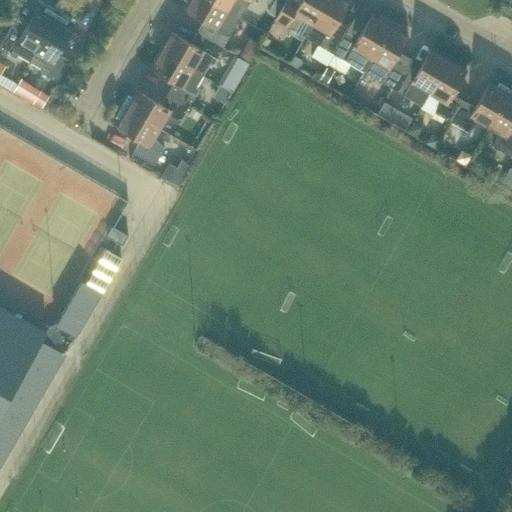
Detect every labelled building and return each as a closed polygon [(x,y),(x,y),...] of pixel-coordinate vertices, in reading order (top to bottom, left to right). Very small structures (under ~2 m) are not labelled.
[(233,30),(241,17),(230,10),(211,0),(185,0),(187,1),(183,9),(208,23),(202,34),(223,46),(233,30)] [(211,0),(230,10),(241,17),(250,0),(211,0)] [(304,37),(325,0),(300,0),(299,4),(291,0),(286,0),(275,19),(292,29),(304,37)] [(345,33),(335,27),(349,2),(345,0),(325,0),(304,37),(318,44),(333,53),(345,33)] [(17,54),(29,61),(57,14),(46,7),(44,11),(36,7),(22,32),(11,25),(0,43),(0,47),(15,56),(17,54)] [(57,14),(29,61),(41,69),(40,71),(57,81),(70,60),(59,53),(73,28),(66,24),(68,20),(57,14)] [(363,71),(392,21),(381,15),(378,19),(371,15),(356,40),(345,33),(333,53),(351,64),(363,71)] [(405,67),(394,60),(408,36),(400,32),(403,27),(392,21),(363,71),(376,78),(393,88),(405,67)] [(214,63),(223,46),(202,34),(195,44),(171,30),(160,49),(196,69),(204,74),(211,62),(214,63)] [(264,57),(274,39),(264,33),(254,52),(264,57)] [(196,69),(160,49),(149,67),(174,82),(168,92),(189,105),(199,88),(197,86),(204,74),(196,69)] [(429,94),(449,59),(430,49),(416,73),(405,67),(393,88),(422,105),(429,94)] [(248,52),(230,85),(243,92),(261,59),(248,52)] [(294,54),(290,62),(297,66),(301,58),(294,54)] [(453,94),(468,70),(449,59),(429,94),(439,100),(434,112),(451,122),(464,101),(453,94)] [(320,78),(327,82),(333,72),(327,68),(320,78)] [(499,83),(497,87),(489,82),(475,107),(464,101),(451,122),(468,132),(477,122),(487,128),(510,89),(499,83)] [(220,83),(213,95),(225,102),(232,90),(220,83)] [(168,92),(162,103),(136,89),(132,96),(128,94),(122,105),(127,108),(161,128),(167,118),(179,122),(189,105),(168,92)] [(511,90),(510,89),(487,128),(497,134),(494,146),(510,156),(511,153),(511,90)] [(40,91),(33,103),(41,108),(48,96),(40,91)] [(412,118),(384,102),(377,114),(405,130),(412,118)] [(161,128),(127,108),(122,105),(115,116),(119,118),(115,126),(139,141),(133,152),(155,164),(165,147),(156,138),(161,128)] [(192,108),(188,114),(197,119),(200,113),(192,108)] [(418,131),(417,126),(413,123),(408,131),(416,136),(418,131)] [(169,163),(162,176),(178,185),(190,165),(183,159),(178,167),(169,163)] [(511,168),(510,167),(502,181),(510,185),(511,180),(511,168)] [(113,226),(107,236),(119,243),(122,245),(128,235),(114,227),(113,226)] [(52,335),(46,332),(0,305),(0,465),(65,353),(64,352),(74,335),(76,336),(102,291),(82,279),(56,324),(58,326),(52,335)]
